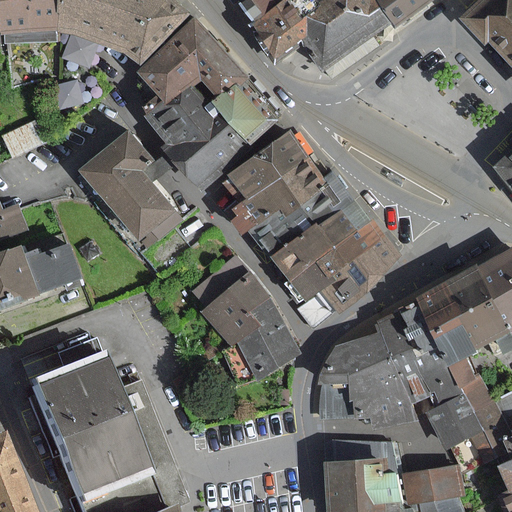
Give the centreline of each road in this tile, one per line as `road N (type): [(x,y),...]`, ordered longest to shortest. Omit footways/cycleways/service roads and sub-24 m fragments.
road 1 (residential): [(124,97),(317,346)]
road 2 (tertiary): [(293,100),(371,180),(428,206),(510,224)]
road 3 (residential): [(511,90),(445,18),(328,110)]
road 4 (residential): [(317,346),(471,234),(510,224)]
road 5 (residential): [(316,511),(302,397),(317,346)]
road 6 (tertiary): [(457,176),(375,126),(328,110)]
road 7 (tertiary): [(293,100),(211,0)]
road 8 (residential): [(0,396),(48,511)]
